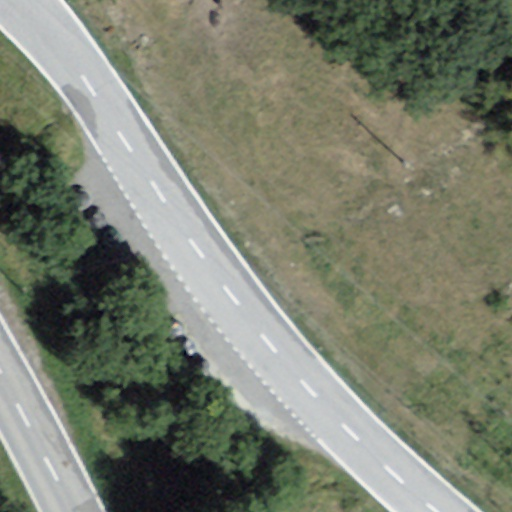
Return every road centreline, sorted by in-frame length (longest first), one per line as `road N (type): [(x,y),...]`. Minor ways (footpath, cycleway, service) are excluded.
road 1 (tertiary): [(21,0),(72,55),(191,246),(276,354),(350,435),(438,511)]
road 2 (tertiary): [(71,511),(0,373)]
